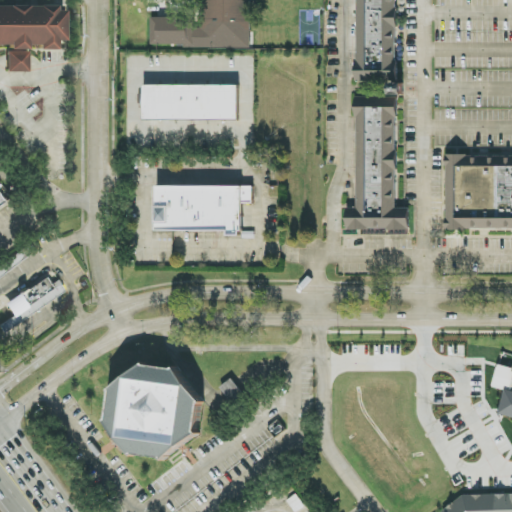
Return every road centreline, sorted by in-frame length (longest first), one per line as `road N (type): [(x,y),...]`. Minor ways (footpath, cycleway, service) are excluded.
road 1 (residential): [(0,422),(123,335),(161,324),(511,318)]
road 2 (residential): [(511,293),(150,299),(59,344),(0,390)]
road 3 (residential): [(123,335),(97,248),(97,0)]
